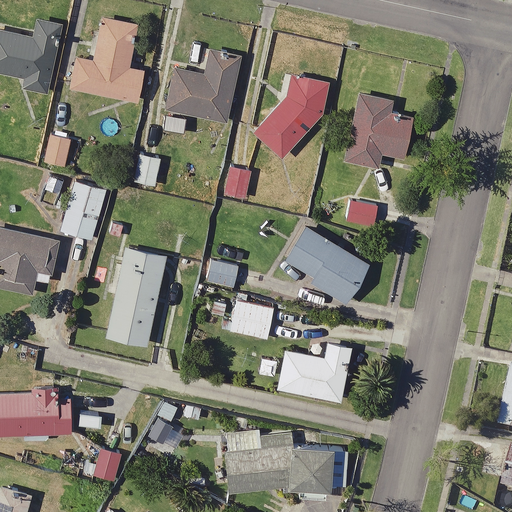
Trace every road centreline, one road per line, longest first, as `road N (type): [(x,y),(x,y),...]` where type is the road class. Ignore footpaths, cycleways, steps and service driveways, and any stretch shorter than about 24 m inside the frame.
road 1 (residential): [(393,511),(505,26)]
road 2 (residential): [(385,0),(505,26)]
